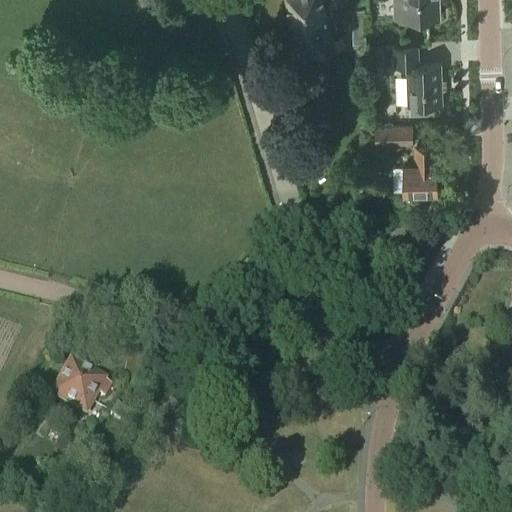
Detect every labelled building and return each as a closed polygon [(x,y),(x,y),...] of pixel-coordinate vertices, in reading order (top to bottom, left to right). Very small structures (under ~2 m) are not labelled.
[(287,0),(290,8),(288,12),(290,18),(293,19),(294,25),(332,15),(328,0),(329,0),(287,0)] [(402,0),(403,17),(439,16),(438,0),(402,0)] [(364,10),(351,10),(352,43),(365,42),(364,10)] [(296,31),(294,34),(296,41),(299,42),(303,58),(344,47),(341,38),(333,40),(330,30),(336,29),(332,15),(294,25),(296,31)] [(418,44),(393,45),(394,65),(407,65),(408,102),(410,102),(411,110),(435,109),(438,107),(438,104),(442,104),(440,63),(418,64),(418,44)] [(412,125),(376,125),(376,143),(412,143),(412,125)] [(417,165),(403,165),(403,190),(438,189),(438,164),(433,164),(432,144),(416,144),(417,165)] [(375,219),(354,221),(356,234),(376,232),(375,219)] [(60,383),(53,396),(85,413),(95,394),(103,399),(111,386),(71,363),(65,374),(61,375),(57,382),(60,383)] [(117,406),(110,416),(128,428),(134,418),(117,406)]
